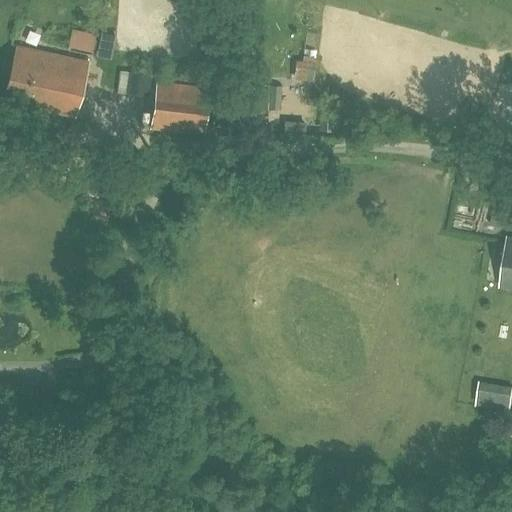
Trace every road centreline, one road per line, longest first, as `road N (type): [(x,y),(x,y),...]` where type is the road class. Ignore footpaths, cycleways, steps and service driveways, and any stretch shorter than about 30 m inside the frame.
road 1 (track): [(85,511),(109,476),(129,231),(176,143),(388,146),(511,168)]
road 2 (track): [(0,133),(176,143)]
